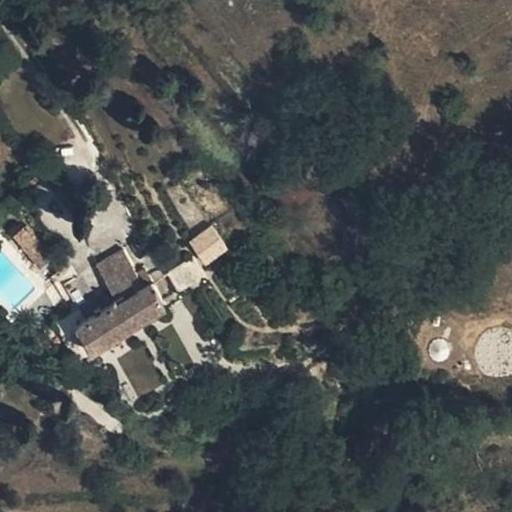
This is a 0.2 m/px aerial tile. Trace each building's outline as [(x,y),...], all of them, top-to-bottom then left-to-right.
[(289,209),(312,192),(295,169),(270,186),(289,209)] [(342,194),(363,182),(356,171),(336,182),(342,194)] [(380,212),(363,182),(342,194),(359,224),(380,212)] [(213,224),(198,232),(203,242),(195,247),(203,260),(225,248),(213,224)] [(28,252),(40,243),(26,225),(14,234),(28,252)] [(419,236),(417,228),(408,230),(410,239),(419,236)] [(203,242),(198,232),(190,237),(195,247),(203,242)] [(53,260),(40,243),(28,252),(41,268),(53,260)] [(111,289),(137,274),(122,248),(96,263),(111,289)] [(179,295),(205,279),(192,258),(166,273),(179,295)] [(144,269),(137,274),(111,289),(118,299),(84,319),(78,311),(72,316),(69,310),(54,318),(80,362),(95,353),(92,346),(164,304),(144,269)] [(448,359),(448,340),(430,340),(430,359),(448,359)]
